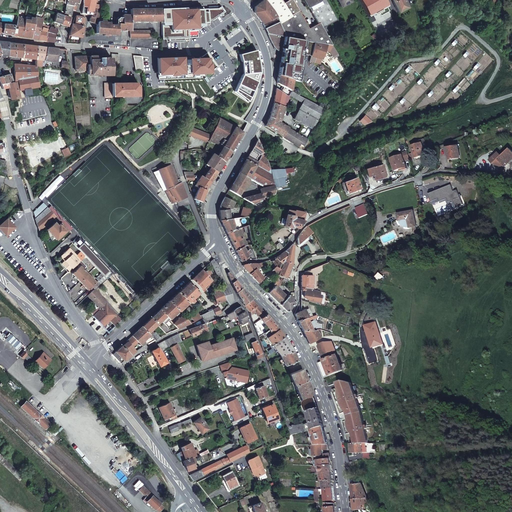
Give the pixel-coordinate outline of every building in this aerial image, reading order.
[(102,0),(100,0),(83,0),(84,7),(82,14),(87,14),(90,15),(91,15),(92,13),(94,7),(99,9),(102,0)] [(273,10),(264,0),(263,0),(255,7),(254,13),(262,23),(262,24),(277,17),(273,10)] [(283,3),(281,0),(264,0),(273,10),(277,17),(279,22),(280,24),(292,16),(291,15),(284,3),(283,3)] [(298,11),(292,0),(288,0),(284,3),(291,15),(298,11)] [(325,0),(320,0),(308,7),(317,24),(320,23),(323,28),(337,20),(325,0)] [(391,0),(398,13),(408,8),(403,0),(391,0)] [(73,6),(72,6),(66,5),(64,14),(71,15),(72,9),(76,10),(77,6),(74,5),(73,6)] [(100,9),(99,9),(94,7),(92,13),(91,15),(90,20),(93,21),(92,23),(96,24),(97,23),(97,22),(100,9)] [(202,7),(161,9),(161,21),(161,39),(168,39),(169,41),(189,40),(188,38),(188,31),(197,31),(205,25),(208,25),(208,20),(212,20),(218,16),(222,16),(222,8),(203,9),(202,7)] [(151,9),(130,9),(130,15),(130,21),(151,21),(151,9)] [(161,9),(151,9),(151,21),(161,21),(161,9)] [(323,29),(323,28),(320,23),(317,24),(309,29),(298,11),(291,15),(292,16),(280,24),(284,35),(285,37),(315,42),(332,45),(325,32),(323,29)] [(63,16),(56,13),(53,22),(61,24),(63,16)] [(115,25),(109,25),(110,23),(105,22),(105,21),(101,20),(100,22),(97,22),(97,23),(96,24),(96,27),(96,33),(104,34),(106,34),(109,35),(117,35),(117,30),(130,31),(130,21),(130,15),(122,15),(122,18),(118,17),(116,19),(115,25)] [(68,27),(70,18),(63,16),(61,24),(68,27)] [(83,26),(86,18),(76,16),(72,24),(69,35),(81,37),(83,26)] [(30,21),(25,20),(22,19),(21,18),(17,17),(15,26),(14,25),(12,35),(31,39),(35,19),(30,18),(30,21)] [(38,40),(41,24),(42,24),(42,23),(43,19),(35,17),(35,19),(31,39),(38,40)] [(262,24),(264,29),(279,22),(277,17),(262,24)] [(280,24),(279,22),(264,29),(271,43),(274,47),(275,50),(277,51),(281,53),(284,37),(284,35),(280,24)] [(38,40),(45,41),(47,32),(50,27),(43,25),(42,23),(42,24),(41,24),(38,40)] [(14,25),(4,24),(2,33),(12,35),(14,25)] [(56,29),(50,27),(47,32),(45,41),(46,41),(54,42),(55,34),(56,29)] [(284,37),(281,53),(278,75),(293,80),(302,83),(303,75),(298,74),(303,54),(311,56),(315,42),(285,37),(284,37)] [(0,55),(7,56),(8,43),(0,41),(0,55)] [(315,42),(311,56),(322,59),(325,50),(330,52),(332,56),(337,54),(332,45),(315,42)] [(14,53),(15,44),(8,43),(7,56),(15,57),(15,53),(14,53)] [(22,58),(23,44),(15,44),(14,53),(15,53),(15,57),(21,58),(22,58)] [(37,46),(23,44),(22,58),(21,58),(20,61),(23,61),(23,58),(36,60),(37,46)] [(57,49),(47,47),(37,46),(36,60),(44,61),(56,62),(57,49)] [(242,74),(234,91),(252,92),(257,82),(257,81),(259,73),(260,73),(259,60),(258,60),(257,57),(259,56),(256,50),(239,54),(241,62),(244,61),(245,74),(242,74)] [(164,58),(157,58),(158,80),(198,78),(198,76),(204,76),(217,67),(207,53),(204,55),(201,57),(199,57),(199,58),(193,58),(193,57),(164,58)] [(86,65),(86,56),(74,57),(76,71),(87,70),(86,65)] [(90,56),(90,65),(91,65),(91,74),(95,74),(95,75),(103,75),(103,74),(112,74),(112,68),(112,58),(111,58),(107,58),(107,59),(103,60),(102,60),(102,59),(101,59),(101,58),(100,58),(100,59),(100,60),(99,60),(99,56),(90,56)] [(143,70),(141,56),(133,56),(135,71),(143,70)] [(155,94),(150,57),(141,56),(143,70),(147,97),(155,94)] [(322,59),(311,56),(309,61),(320,64),(322,59)] [(37,66),(35,66),(21,65),(20,65),(14,64),(14,71),(14,74),(14,81),(16,81),(16,82),(18,91),(24,89),(26,93),(31,93),(30,89),(39,87),(38,82),(37,77),(37,66)] [(10,74),(0,76),(0,83),(0,85),(2,89),(9,88),(8,83),(13,82),(10,74)] [(291,90),(293,80),(278,75),(277,83),(284,87),(291,91),(291,90)] [(18,91),(16,82),(13,82),(8,83),(9,88),(11,100),(20,99),(18,91)] [(138,96),(138,86),(139,85),(139,84),(138,84),(138,83),(112,84),(112,88),(112,96),(123,96),(123,97),(127,97),(127,96),(138,96)] [(282,106),(285,107),(286,108),(287,106),(285,106),(288,97),(289,94),(291,91),(284,87),(281,92),(276,88),(274,103),(282,106)] [(298,95),(295,93),(291,90),(291,91),(289,94),(303,102),(305,99),(298,95)] [(323,108),(305,99),(303,102),(298,110),(316,121),(323,108)] [(279,123),(281,117),(279,116),(282,106),(274,103),(269,117),(265,126),(274,132),(279,124),(279,123)] [(316,121),(298,110),(295,117),(293,119),(312,129),(316,121)] [(234,127),(219,118),(211,135),(209,141),(216,142),(217,137),(226,141),(234,127)] [(284,126),(280,123),(279,124),(274,132),(282,137),(288,128),(284,126)] [(211,135),(192,127),(190,134),(206,141),(207,140),(209,141),(211,135)] [(242,132),(234,127),(226,141),(223,146),(231,152),(239,137),(242,132)] [(306,140),(288,128),(282,137),(291,142),(291,141),(295,143),(294,144),(301,149),(306,140)] [(226,141),(217,137),(216,142),(223,146),(226,141)] [(459,146),(456,138),(447,141),(441,143),(444,149),(447,148),(448,147),(459,146)] [(263,153),(258,142),(257,139),(252,149),(260,154),(263,153)] [(426,153),(423,142),(422,143),(419,144),(411,146),(415,158),(420,156),(420,155),(426,153)] [(231,152),(223,146),(217,156),(224,162),(231,152)] [(459,146),(448,147),(449,155),(450,160),(461,158),(459,146)] [(71,154),(68,147),(61,150),(65,157),(71,154)] [(267,163),(263,153),(260,154),(252,149),(246,160),(256,165),(270,173),(268,163),(267,163)] [(511,160),(511,150),(510,149),(502,156),(499,153),(491,160),(494,164),(493,164),(497,167),(498,166),(502,169),(505,166),(511,160)] [(217,172),(224,162),(217,156),(213,154),(206,164),(210,167),(208,171),(204,177),(211,182),(217,172)] [(404,158),(403,155),(397,157),(392,158),(391,158),(395,171),(400,169),(406,167),(404,161),(404,158)] [(164,164),(164,165),(166,164),(167,166),(170,165),(175,178),(178,177),(174,164),(172,160),(164,164)] [(256,165),(246,160),(238,173),(249,178),(256,165)] [(175,178),(170,165),(167,166),(158,170),(166,189),(166,190),(168,189),(168,188),(177,184),(175,178)] [(270,173),(256,165),(249,178),(263,186),(263,188),(274,185),(273,180),(270,173)] [(375,180),(380,179),(380,177),(386,176),(383,165),(371,168),(374,175),(375,180)] [(249,178),(238,173),(229,190),(239,196),(241,191),(242,190),(242,189),(244,187),(246,183),(246,182),(248,178),(249,178)] [(202,176),(201,175),(194,186),(197,187),(198,188),(198,187),(205,190),(211,182),(204,177),(202,176)] [(360,188),(356,178),(344,182),(349,193),(360,188)] [(187,197),(181,182),(177,184),(168,188),(168,189),(173,197),(174,196),(177,201),(187,197)] [(349,193),(344,182),(342,183),(346,195),(359,190),(360,191),(361,191),(360,188),(349,193)] [(449,184),(427,194),(430,202),(437,198),(439,201),(446,198),(448,201),(452,199),(455,206),(462,204),(455,189),(452,191),(449,184)] [(274,185),(263,188),(260,189),(261,193),(262,196),(263,195),(263,198),(275,195),(275,194),(275,190),(274,185)] [(205,190),(198,187),(198,188),(196,192),(194,199),(201,202),(205,190)] [(166,190),(166,189),(165,190),(172,203),(173,203),(166,190)] [(177,201),(174,196),(173,197),(168,189),(166,190),(173,203),(177,201)] [(261,193),(243,198),(253,204),(264,201),(263,198),(263,195),(262,196),(261,193)] [(234,202),(224,197),(222,202),(220,206),(219,210),(229,209),(231,209),(234,202)] [(47,207),(43,203),(33,212),(35,218),(47,207)] [(369,214),(365,205),(356,209),(359,218),(369,214)] [(72,228),(51,206),(48,209),(56,216),(61,222),(68,229),(69,231),(72,228)] [(48,209),(47,207),(35,218),(34,219),(39,231),(56,216),(48,209)] [(252,209),(243,207),(241,216),(237,216),(237,218),(238,217),(248,216),(252,209)] [(229,209),(219,210),(220,220),(230,219),(229,217),(229,209)] [(287,215),(286,215),(285,219),(284,225),(284,226),(292,228),(292,226),(299,228),(305,222),(303,221),(305,217),(306,212),(295,210),(295,212),(288,210),(287,215)] [(413,211),(398,214),(399,220),(401,220),(402,221),(402,222),(403,223),(404,224),(405,225),(406,225),(407,225),(408,225),(409,225),(409,227),(410,227),(416,226),(413,211)] [(234,218),(220,220),(226,233),(238,228),(239,228),(244,226),(245,226),(248,216),(238,217),(237,218),(234,218)] [(15,228),(7,219),(0,225),(0,228),(6,236),(15,228)] [(404,224),(403,223),(402,222),(402,221),(401,220),(399,220),(398,220),(398,221),(398,222),(399,223),(399,225),(400,226),(401,227),(402,227),(403,228),(405,228),(406,229),(407,229),(408,229),(410,229),(410,227),(409,227),(409,225),(408,225),(407,225),(406,225),(405,225),(404,224)] [(68,229),(61,222),(59,224),(66,231),(68,229)] [(66,231),(59,224),(57,226),(56,225),(54,223),(47,230),(48,231),(50,233),(55,238),(56,240),(66,231)] [(312,232),(307,226),(303,230),(297,238),(297,245),(299,243),(304,239),(312,232)] [(245,242),(239,228),(238,228),(226,233),(235,250),(243,246),(247,246),(247,245),(245,242)] [(50,233),(48,231),(46,233),(52,240),(55,238),(50,233)] [(106,269),(86,248),(85,249),(84,248),(79,242),(75,246),(81,251),(85,256),(95,267),(101,273),(106,278),(110,275),(112,273),(107,267),(106,269)] [(292,263),(293,245),(292,244),(285,251),(288,253),(284,260),(292,263)] [(247,245),(247,246),(249,250),(251,252),(250,253),(253,259),(256,259),(250,245),(247,245)] [(247,254),(250,253),(251,252),(249,250),(246,251),(243,246),(235,250),(241,261),(249,257),(247,254)] [(69,248),(62,255),(66,259),(67,260),(66,261),(65,260),(65,261),(62,264),(69,271),(76,264),(81,260),(69,248)] [(85,256),(81,251),(76,256),(81,260),(85,256)] [(271,261),(275,267),(275,266),(280,269),(284,260),(288,253),(285,251),(276,258),(273,259),(274,260),(271,261)] [(227,286),(218,265),(213,259),(210,262),(222,288),(226,300),(230,304),(233,301),(232,295),(228,285),(227,286)] [(78,267),(72,273),(79,282),(88,274),(83,269),(86,266),(81,260),(76,264),(78,267)] [(292,263),(284,260),(280,269),(278,274),(284,278),(285,278),(286,278),(292,263)] [(258,263),(252,264),(244,264),(243,265),(246,269),(249,274),(256,269),(256,270),(259,268),(260,266),(259,264),(258,263)] [(280,269),(275,266),(275,267),(269,273),(272,275),(274,272),(278,275),(278,274),(280,269)] [(259,268),(256,270),(263,278),(265,276),(259,268)] [(210,269),(204,272),(202,270),(191,280),(201,289),(211,280),(208,277),(212,274),(210,269)] [(263,278),(256,270),(256,269),(249,274),(251,276),(256,281),(258,283),(263,278)] [(241,287),(233,277),(229,272),(227,273),(235,292),(244,305),(251,300),(245,293),(241,287)] [(106,278),(101,273),(96,278),(101,283),(106,278)] [(96,282),(88,274),(79,282),(88,290),(96,282)] [(284,278),(278,274),(278,275),(274,284),(275,285),(277,287),(283,278),(284,279),(284,278)] [(313,276),(301,276),(301,287),(304,287),(307,288),(308,288),(313,289),(313,276)] [(199,293),(189,282),(178,292),(188,303),(190,301),(191,303),(194,300),(192,299),(199,293)] [(277,287),(275,285),(267,293),(269,295),(280,305),(284,300),(288,295),(289,294),(288,293),(287,294),(287,293),(286,295),(277,287)] [(320,291),(313,289),(312,289),(308,288),(307,288),(304,287),(301,287),(301,290),(301,298),(306,299),(306,298),(311,299),(311,300),(319,302),(321,295),(319,295),(320,291)] [(226,300),(222,288),(212,292),(215,301),(216,301),(217,303),(226,300)] [(106,303),(94,290),(88,295),(98,307),(90,312),(93,316),(100,309),(106,303)] [(188,303),(178,292),(169,301),(178,311),(179,312),(188,303)] [(294,298),(290,294),(289,295),(288,295),(284,300),(280,305),(286,312),(288,312),(289,309),(290,310),(293,306),(292,306),(295,301),(295,300),(293,299),(294,298)] [(260,308),(251,300),(244,305),(249,311),(250,315),(254,312),(261,319),(266,314),(260,308)] [(178,311),(169,301),(160,309),(166,316),(167,317),(169,319),(178,311)] [(216,301),(215,301),(213,301),(212,302),(216,307),(208,310),(209,311),(211,316),(221,313),(220,311),(217,305),(217,303),(216,301)] [(106,303),(100,309),(93,316),(103,327),(113,317),(110,313),(113,311),(106,303)] [(240,306),(236,308),(233,311),(227,315),(230,320),(237,317),(236,316),(244,311),(240,306)] [(166,316),(160,309),(151,318),(153,321),(157,325),(166,316)] [(309,317),(305,309),(295,314),(297,321),(306,318),(309,317)] [(200,315),(196,311),(190,317),(194,321),(202,317),(200,315)] [(248,321),(244,311),(236,316),(237,317),(241,325),(248,321)] [(266,314),(261,319),(253,324),(258,337),(262,335),(275,325),(269,317),(268,316),(266,314)] [(187,320),(183,315),(173,324),(174,325),(178,328),(190,323),(187,320)] [(169,319),(167,317),(163,322),(169,329),(174,325),(173,324),(169,319)] [(153,321),(151,318),(142,326),(155,340),(160,338),(155,332),(154,333),(151,330),(157,325),(153,321)] [(306,318),(297,321),(303,331),(312,330),(310,327),(306,318)] [(207,330),(205,323),(200,325),(198,325),(201,333),(207,330)] [(201,333),(198,325),(189,329),(192,336),(193,336),(201,333)] [(275,325),(262,335),(265,338),(266,337),(272,345),(280,339),(284,336),(275,325)] [(155,340),(142,326),(132,336),(138,342),(140,344),(144,340),(148,344),(155,340)] [(320,338),(316,330),(313,330),(312,330),(303,331),(309,344),(320,338)] [(254,338),(252,333),(243,336),(245,342),(254,338)] [(16,350),(21,344),(10,334),(5,339),(16,350)] [(181,341),(178,334),(176,335),(172,336),(176,344),(181,341)] [(126,341),(127,342),(132,347),(138,342),(132,336),(126,341)] [(176,344),(172,336),(165,340),(169,347),(170,347),(176,344)] [(280,356),(293,351),(284,336),(280,339),(272,345),(280,356)] [(232,338),(209,345),(208,341),(196,345),(201,361),(236,349),(232,338)] [(169,347),(165,340),(161,342),(157,344),(161,351),(167,348),(169,347)] [(261,353),(257,343),(256,340),(250,343),(257,358),(256,359),(257,364),(264,362),(261,353)] [(340,353),(339,349),(336,351),(332,341),(325,342),(318,345),(330,375),(346,369),(344,363),(341,365),(338,356),(339,355),(338,354),(340,354),(340,353)] [(127,342),(122,346),(121,346),(115,352),(123,361),(130,355),(127,351),(132,347),(127,342)] [(167,363),(161,352),(157,344),(148,350),(149,352),(151,351),(159,367),(167,363)] [(184,359),(176,344),(170,347),(178,363),(184,359)] [(298,361),(293,351),(280,356),(285,366),(298,361)] [(51,360),(43,352),(35,361),(43,368),(51,360)] [(230,362),(220,365),(222,373),(223,372),(224,376),(227,376),(229,377),(229,379),(247,383),(250,371),(231,368),(230,362)] [(307,380),(301,368),(294,372),(289,374),(294,385),(307,380)] [(314,396),(307,380),(294,385),(301,401),(314,396)] [(352,443),(369,443),(366,429),(365,425),(362,412),(357,398),(356,395),(352,383),(344,381),(336,383),(338,388),(332,390),(340,414),(347,411),(349,415),(350,420),(343,421),(347,442),(351,441),(352,443)] [(263,386),(262,382),(247,388),(248,392),(255,388),(259,399),(267,396),(263,386)] [(170,391),(168,385),(156,390),(158,394),(163,391),(165,394),(170,391)] [(318,408),(314,396),(301,401),(306,412),(308,412),(318,408)] [(237,399),(227,403),(230,410),(231,413),(234,420),(244,417),(237,399)] [(49,424),(26,402),(21,407),(45,429),(49,424)] [(175,416),(169,402),(158,407),(160,410),(158,411),(161,416),(162,415),(164,420),(165,423),(177,418),(175,416)] [(278,419),(273,404),(262,408),(267,423),(278,419)] [(318,408),(308,412),(311,423),(306,424),(308,430),(311,429),(323,425),(322,420),(318,408)] [(208,429),(200,417),(193,422),(202,434),(208,429)] [(256,438),(249,423),(240,428),(246,441),(251,439),(251,440),(256,438)] [(178,430),(176,424),(168,427),(171,433),(178,430)] [(306,424),(305,424),(291,428),(293,434),(293,435),(294,435),(308,430),(306,424)] [(325,434),(323,425),(311,429),(315,444),(328,444),(326,437),(325,434)] [(52,429),(49,428),(46,431),(48,433),(52,437),(56,433),(52,429)] [(193,451),(191,443),(181,447),(185,460),(194,457),(196,456),(195,456),(194,451),(193,451)] [(369,443),(352,443),(352,452),(370,452),(370,443),(369,443)] [(328,444),(315,444),(313,445),(314,448),(310,448),(311,455),(314,455),(314,456),(323,456),(322,450),(329,449),(328,444)] [(250,453),(246,445),(242,447),(226,454),(228,457),(224,459),(227,464),(232,462),(245,455),(250,453)] [(331,458),(330,453),(325,454),(325,459),(318,460),(319,466),(321,466),(332,465),(331,458)] [(265,473),(257,456),(248,460),(248,462),(251,469),(253,468),(256,475),(258,476),(265,473)] [(196,463),(194,457),(185,460),(184,460),(183,461),(187,471),(194,468),(193,464),(196,463)] [(224,459),(224,458),(216,462),(218,468),(227,464),(224,459)] [(210,465),(205,468),(204,469),(204,468),(190,475),(193,480),(203,475),(212,471),(210,465)] [(332,465),(321,466),(322,473),(332,472),(332,465)] [(239,485),(231,471),(221,476),(229,490),(239,485)] [(332,472),(322,473),(322,481),(324,480),(333,480),(332,472)] [(160,503),(152,496),(153,495),(136,479),(132,483),(135,485),(134,486),(144,495),(145,494),(150,498),(147,501),(155,509),(158,511),(163,507),(160,504),(160,503)] [(333,480),(324,480),(325,489),(334,488),(334,486),(333,480)] [(368,498),(362,483),(352,484),(354,510),(363,509),(362,499),(368,498)] [(335,500),(334,488),(325,489),(327,501),(335,500)] [(264,511),(261,502),(248,507),(249,508),(252,507),(253,511),(264,511)] [(336,511),(336,503),(326,503),(327,511),(336,511)]
